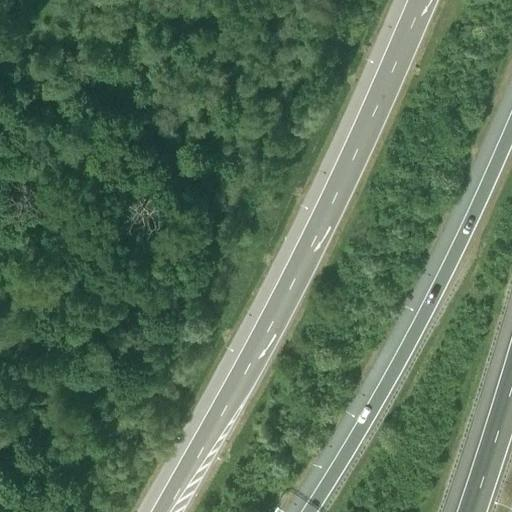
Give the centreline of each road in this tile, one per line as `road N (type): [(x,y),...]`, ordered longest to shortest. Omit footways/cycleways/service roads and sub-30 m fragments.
road 1 (trunk): [(421,0),(267,326),(159,511)]
road 2 (trunk): [(511,128),(399,360),(306,511)]
road 3 (motorway): [(511,377),(469,511)]
